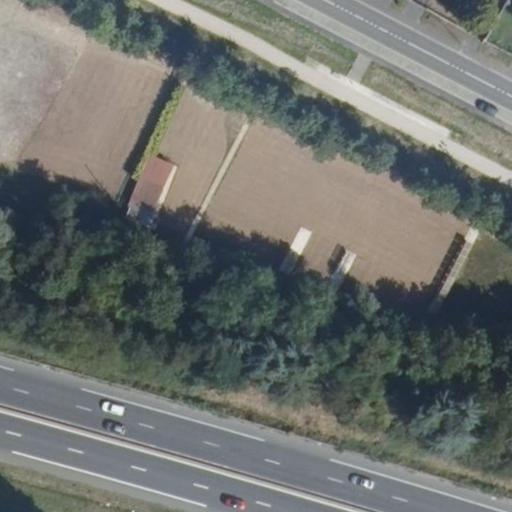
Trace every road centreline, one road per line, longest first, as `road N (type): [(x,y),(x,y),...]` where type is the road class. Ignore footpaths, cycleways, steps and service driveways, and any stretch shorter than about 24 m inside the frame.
road 1 (trunk): [(439,511),(0,383)]
road 2 (trunk): [(0,439),(268,511)]
road 3 (secondary): [(511,100),(318,0)]
